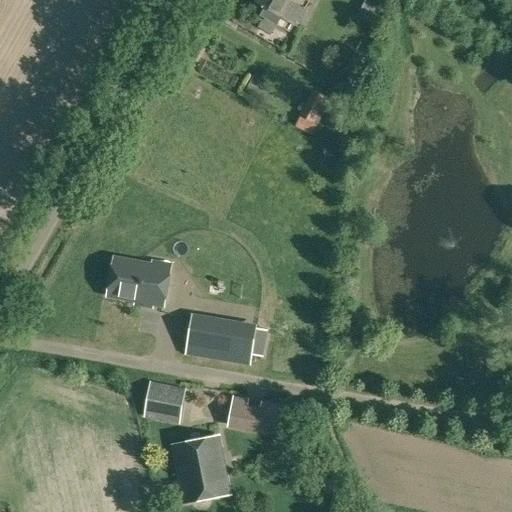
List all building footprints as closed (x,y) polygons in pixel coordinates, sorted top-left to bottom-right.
[(298,28),(307,10),(290,1),(290,0),(257,0),(256,3),(264,7),(259,16),(276,26),(281,18),(298,28)] [(197,63),(206,49),(195,42),(186,56),(197,63)] [(262,100),(270,85),(253,75),(245,90),(262,100)] [(313,123),(326,97),(312,90),(299,116),(313,123)] [(151,259),(151,262),(112,255),(104,298),(133,303),(133,306),(152,309),(152,306),(163,308),(172,263),(151,259)] [(196,315),(189,353),(250,364),(251,355),(256,329),(256,325),(196,315)] [(180,422),(186,388),(150,382),(145,416),(180,422)] [(260,407),(248,405),(249,399),(232,396),(227,427),(285,437),(291,406),(261,401),(260,407)] [(188,502),(231,492),(219,435),(176,444),(188,502)]
